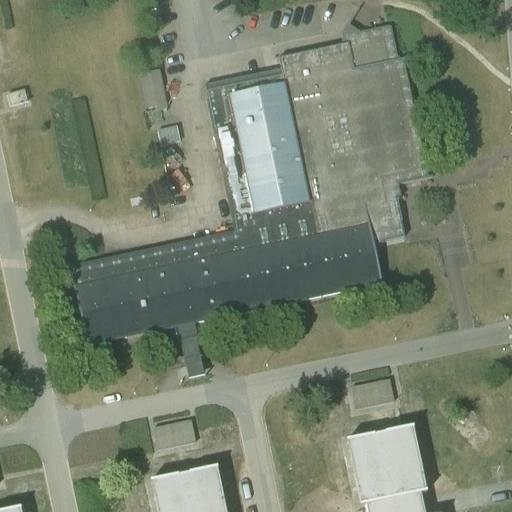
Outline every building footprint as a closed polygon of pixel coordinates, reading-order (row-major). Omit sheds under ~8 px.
[(401,63),(406,61),(406,60),(397,62),(390,32),(390,31),(389,30),(388,29),(387,29),(386,28),(385,29),(359,34),(358,35),(358,36),(358,37),(359,38),(356,38),(346,31),(359,11),(358,10),(341,36),(343,46),(277,60),(283,87),(267,90),(265,79),(205,92),(204,87),(202,88),(230,223),(241,220),(244,233),(69,270),(69,267),(68,268),(85,350),(86,350),(86,347),(174,329),(177,342),(178,342),(196,338),(193,325),(379,286),(379,288),(381,288),(372,246),(403,239),(400,224),(395,201),(388,202),(385,190),(431,180),(431,179),(425,180),(401,63)] [(165,111),(163,99),(157,72),(135,77),(143,116),(165,111)] [(6,97),(8,108),(26,104),(23,93),(6,97)] [(181,151),(176,129),(157,133),(162,155),(181,151)] [(350,390),(355,412),(393,404),(388,382),(350,390)] [(152,431),(156,453),(194,445),(190,423),(152,431)] [(421,511),(418,497),(424,496),(424,494),(421,495),(408,432),(411,432),(411,430),(344,443),(344,445),(347,444),(360,507),(357,507),(357,509),(363,508),(363,511),(421,511)] [(219,511),(212,473),(215,472),(215,470),(148,484),(148,485),(151,485),(156,511),(219,511)]
